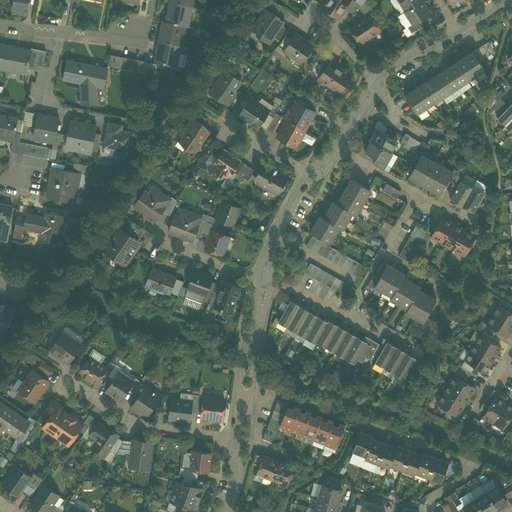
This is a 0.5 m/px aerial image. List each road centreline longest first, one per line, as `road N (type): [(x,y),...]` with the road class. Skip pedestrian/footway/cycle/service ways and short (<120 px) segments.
road 1 (residential): [(70,384),(139,427),(235,438)]
road 2 (residential): [(235,438),(261,279)]
road 3 (residential): [(0,25),(127,39)]
